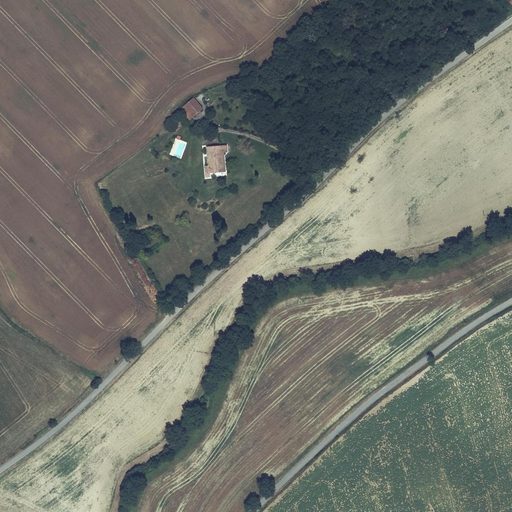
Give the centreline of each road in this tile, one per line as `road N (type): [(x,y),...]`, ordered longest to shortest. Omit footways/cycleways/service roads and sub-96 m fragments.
road 1 (tertiary): [(511,18),(0,470)]
road 2 (tertiary): [(254,511),(423,358),(511,300)]
